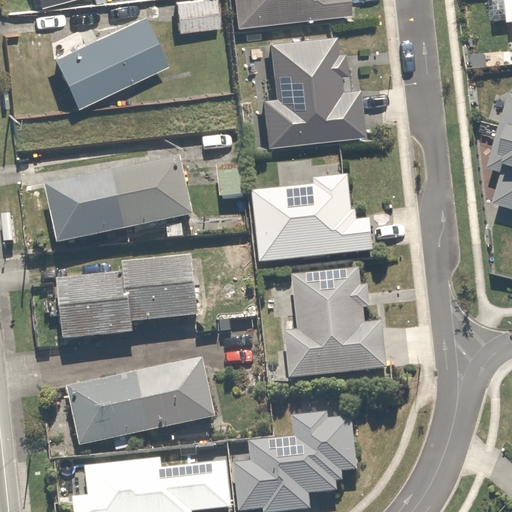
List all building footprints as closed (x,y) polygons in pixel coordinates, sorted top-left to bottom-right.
[(216,0),(176,0),(177,29),(217,29),(216,0)] [(232,0),(237,29),(354,13),(351,0),(232,0)] [(168,71),(142,15),(48,50),(77,109),(168,71)] [(269,147),(370,132),(363,84),(342,87),(335,39),(267,48),(274,97),(262,99),(269,147)] [(193,224),(182,159),(45,183),(62,253),(193,224)] [(245,166),(221,166),(221,200),(245,200),(245,166)] [(257,193),(264,269),(381,258),(378,221),(348,223),(344,185),(257,193)] [(200,318),(194,258),(58,271),(63,342),(200,318)] [(293,379),(387,366),(372,266),(293,277),(301,330),(286,332),(293,379)] [(206,360),(143,376),(152,433),(220,421),(206,360)] [(143,376),(69,387),(83,447),(152,433),(143,376)] [(313,511),(358,470),(356,424),(300,426),(301,445),(257,447),(258,465),(234,466),(236,511),(313,511)] [(229,511),(224,468),(166,474),(164,462),(88,470),(91,499),(76,500),(77,511),(229,511)]
